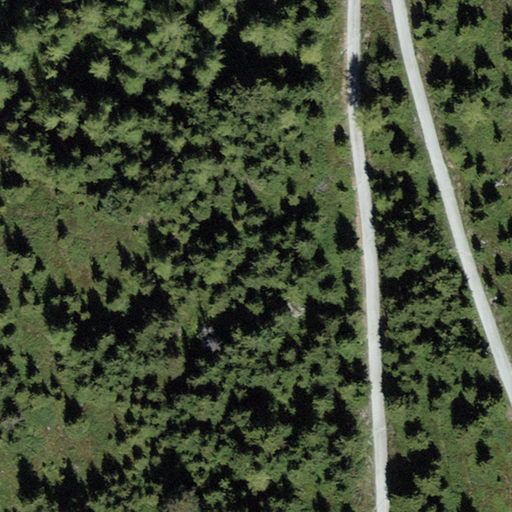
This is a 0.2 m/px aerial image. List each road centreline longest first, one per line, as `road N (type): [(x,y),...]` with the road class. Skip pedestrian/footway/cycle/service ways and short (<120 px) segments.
road 1 (track): [(391,511),(383,244),(358,0)]
road 2 (track): [(408,0),(511,372)]
